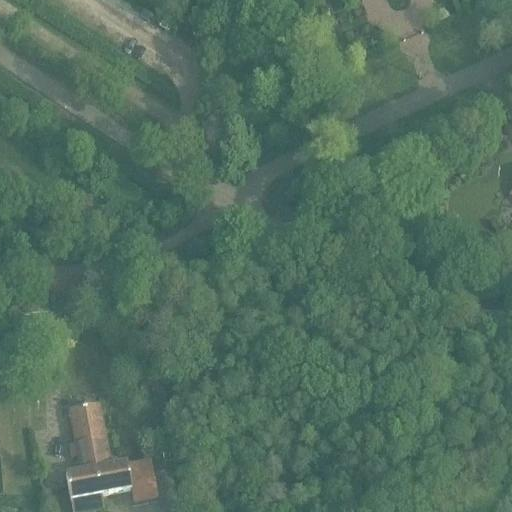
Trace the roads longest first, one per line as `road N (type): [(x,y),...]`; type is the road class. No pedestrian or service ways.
road 1 (residential): [(240,210),(259,179),(312,148),(511,55)]
road 2 (unclassified): [(511,328),(240,210)]
road 3 (unclassified): [(240,210),(0,63)]
road 4 (unclassified): [(0,279),(106,266),(240,210)]
road 5 (track): [(201,185),(227,0)]
